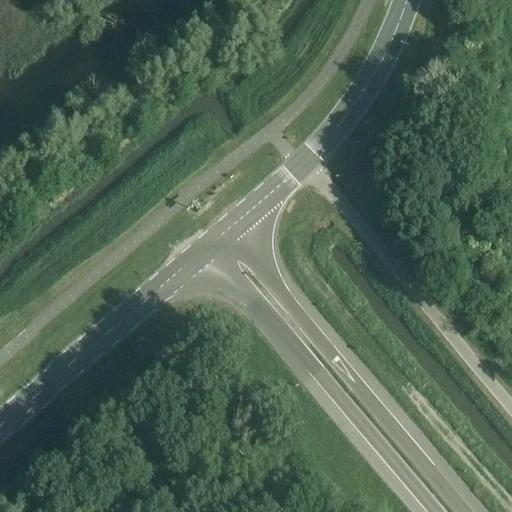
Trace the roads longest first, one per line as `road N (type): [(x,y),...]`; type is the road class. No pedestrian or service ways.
road 1 (motorway): [(465,511),(227,230)]
road 2 (motorway): [(209,245),(435,511)]
road 3 (tertiary): [(227,230),(305,165),(353,108),(395,43),(407,0)]
road 4 (tertiary): [(0,424),(209,245)]
